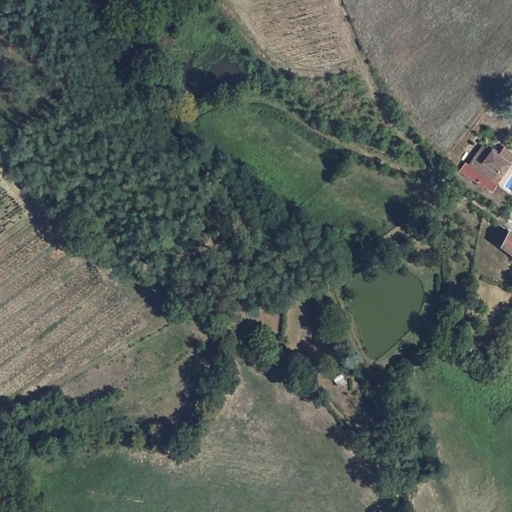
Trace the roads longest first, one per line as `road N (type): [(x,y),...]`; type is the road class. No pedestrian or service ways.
road 1 (track): [(241,224),(235,196),(191,131),(208,107),(258,100),(283,107),(444,186)]
road 2 (track): [(508,226),(444,186),(408,139),(337,0)]
road 3 (track): [(241,224),(175,260),(132,260),(46,213),(0,164)]
